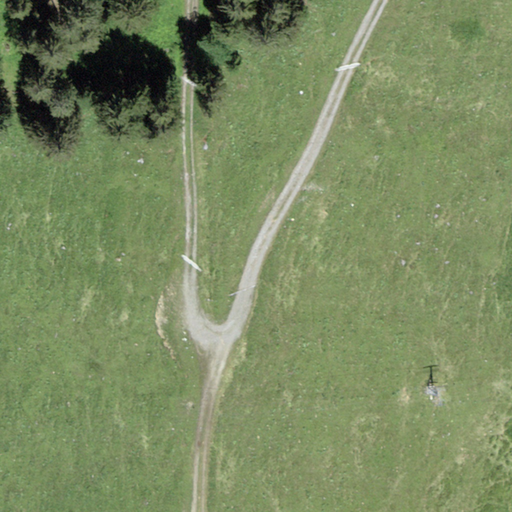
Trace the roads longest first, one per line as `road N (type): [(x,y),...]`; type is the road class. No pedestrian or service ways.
road 1 (track): [(385,0),(260,249),(243,314),(224,329)]
road 2 (track): [(224,329),(204,327),(195,301),(195,0)]
road 3 (track): [(224,329),(199,432),(194,511)]
